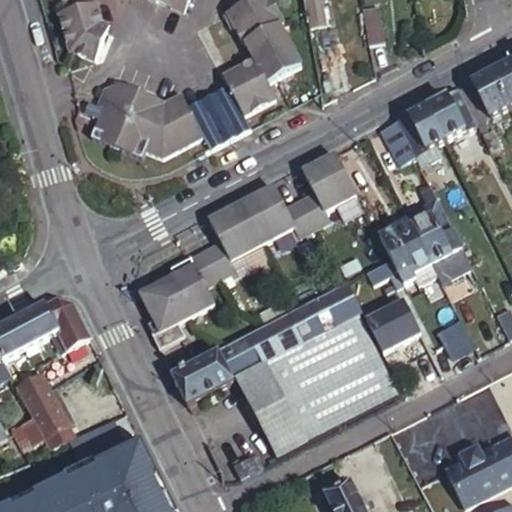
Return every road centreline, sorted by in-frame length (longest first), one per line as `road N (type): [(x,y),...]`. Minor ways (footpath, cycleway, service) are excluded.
road 1 (residential): [(83,264),(496,49)]
road 2 (residential): [(511,359),(218,511)]
road 3 (tertiary): [(83,264),(0,1)]
road 4 (tertiary): [(200,511),(83,264)]
